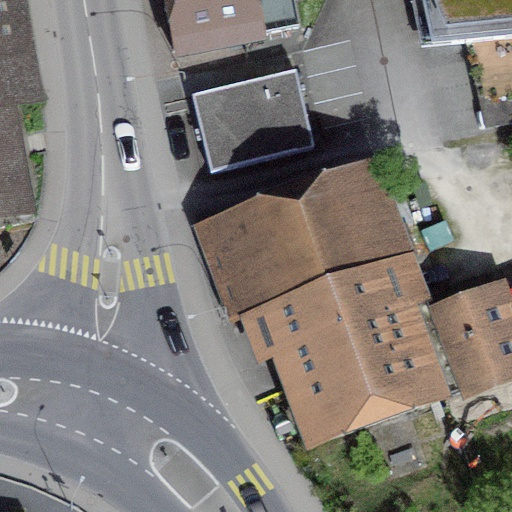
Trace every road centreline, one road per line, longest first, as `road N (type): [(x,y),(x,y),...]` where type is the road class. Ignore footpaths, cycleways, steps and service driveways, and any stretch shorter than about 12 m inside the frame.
road 1 (tertiary): [(83,0),(102,129),(109,273),(93,417)]
road 2 (secondary): [(93,417),(160,455),(216,511)]
